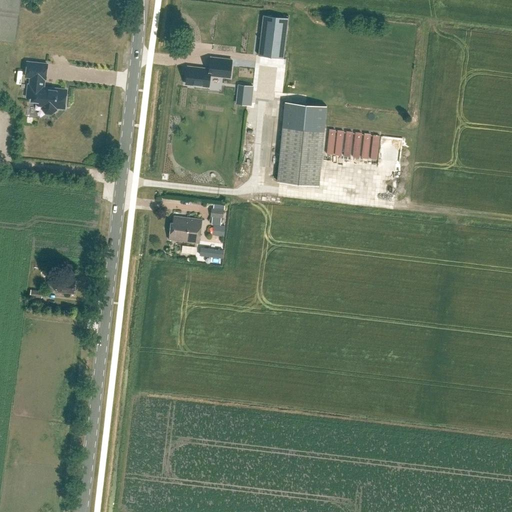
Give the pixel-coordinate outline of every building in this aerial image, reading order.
[(45,10),(45,1),(34,1),(34,10),(45,10)] [(263,15),(259,56),(283,58),(288,18),(263,15)] [(201,56),(216,56),(217,49),(202,48),(201,56)] [(188,67),(186,84),(208,87),(210,75),(230,77),(232,60),(211,58),(210,69),(188,67)] [(39,105),(41,105),(41,109),(45,114),(51,115),(57,110),(57,107),(64,108),(66,95),(66,91),(56,89),(55,90),(51,89),(51,88),(43,87),(44,79),(46,79),(47,64),(27,62),(26,77),(31,77),(30,85),(29,85),(27,97),(39,99),(39,105)] [(239,95),(238,104),(250,105),(252,97),(239,95)] [(277,181),(319,186),(327,106),(285,102),(277,181)] [(379,158),(383,132),(357,129),(332,126),(329,151),(345,153),(379,158)] [(373,173),(373,183),(389,183),(389,177),(381,177),(381,173),(373,173)] [(223,218),(224,210),(212,209),(211,217),(223,218)] [(199,243),(202,219),(175,216),(174,223),(172,222),(170,240),(199,243)] [(201,247),(200,255),(222,257),(223,249),(201,247)] [(58,279),(49,278),(48,287),(57,288),(56,292),(62,293),(62,292),(73,293),(75,281),(68,280),(68,279),(58,278),(58,279)] [(42,298),(43,291),(31,290),(30,297),(42,298)]
